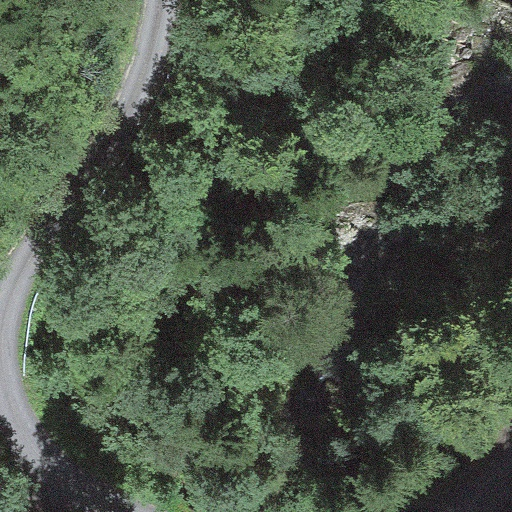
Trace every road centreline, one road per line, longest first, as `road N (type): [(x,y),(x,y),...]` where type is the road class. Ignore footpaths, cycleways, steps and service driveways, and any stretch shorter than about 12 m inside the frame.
road 1 (unclassified): [(162,0),(136,97),(31,263),(0,341)]
road 2 (unclassified): [(0,377),(7,407),(44,463),(125,511)]
